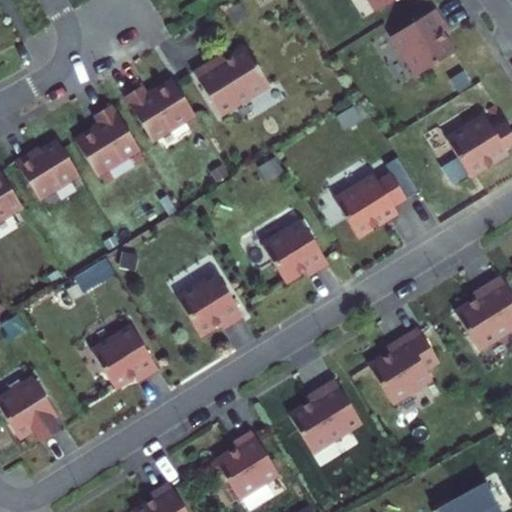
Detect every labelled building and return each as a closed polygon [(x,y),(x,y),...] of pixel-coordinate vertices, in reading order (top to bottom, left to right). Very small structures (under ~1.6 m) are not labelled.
[(367,0),(375,11),(392,0),(367,0)] [(391,37),(415,76),(453,53),(437,27),(443,23),(434,10),(391,37)] [(215,58),(192,72),(219,116),(268,85),(245,48),(224,60),(219,64),(215,58)] [(220,54),(215,58),(219,64),(224,60),(220,54)] [(193,115),(172,80),(148,95),(142,85),(123,97),(151,142),(193,115)] [(95,175),(138,149),(110,105),(92,116),(98,126),(74,141),(95,175)] [(445,139),(468,177),(506,154),(503,148),(511,142),(511,134),(505,123),(493,131),(483,116),(445,139)] [(77,175),(56,141),(31,156),(28,152),(14,161),(38,199),(77,175)] [(0,219),(21,207),(0,173),(0,219)] [(341,204),(365,242),(392,224),(389,219),(400,211),(413,203),(397,177),(384,185),(381,179),(341,204)] [(389,219),(392,224),(404,217),(400,211),(389,219)] [(304,218),(265,243),(288,281),(308,268),(314,264),(318,271),(332,262),(304,218)] [(314,264),(308,268),(312,274),(318,271),(314,264)] [(219,271),(180,295),(203,333),(223,321),(229,317),(233,323),(246,315),(219,271)] [(511,328),(511,287),(503,274),(480,287),(484,294),(478,297),(458,310),(481,348),(511,328)] [(474,291),(478,297),(484,294),(480,287),(474,291)] [(229,317),(223,321),(227,327),(233,323),(229,317)] [(134,324),(94,348),(118,386),(138,374),(144,370),(148,376),(161,368),(134,324)] [(441,359),(420,325),(394,341),(397,348),(392,351),(372,364),(395,402),(434,377),(428,367),(441,359)] [(388,345),(392,351),(397,348),(394,341),(388,345)] [(144,370),(138,374),(142,380),(148,376),(144,370)] [(36,375),(0,397),(0,401),(22,437),(37,427),(45,440),(62,429),(55,416),(60,413),(36,375)] [(365,420),(337,376),(314,391),(318,397),(312,400),(292,413),(315,451),(365,420)] [(308,394),(312,400),(318,397),(314,391),(308,394)] [(238,446),(219,459),(242,497),(281,472),(254,428),(240,436),(244,443),(238,446)] [(234,440),(238,446),(244,443),(240,436),(234,440)] [(155,498),(136,510),(136,511),(191,511),(171,479),(158,488),(161,494),(155,498)] [(453,497),(461,511),(494,511),(479,483),(453,497)] [(152,492),(155,498),(161,494),(158,488),(152,492)] [(428,511),(461,511),(453,497),(428,511)]
